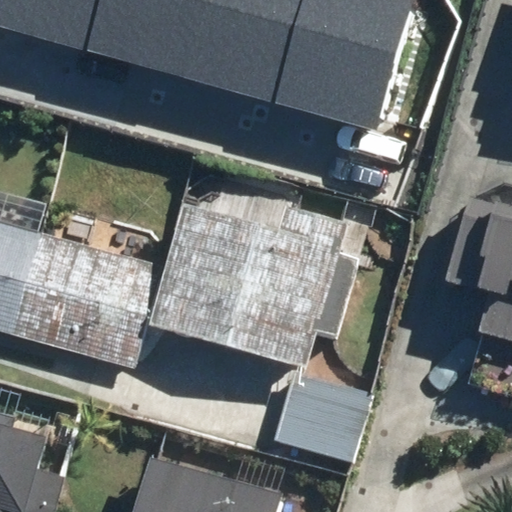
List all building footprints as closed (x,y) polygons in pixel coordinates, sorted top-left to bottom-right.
[(360,11),(322,0),(0,0),(0,47),(324,139),(360,11)] [(511,0),(502,0),(471,106),(511,118),(511,0)] [(511,216),(442,197),(410,313),(446,323),(431,378),(511,400),(511,216)] [(342,239),(184,199),(165,275),(0,232),(0,355),(138,391),(152,337),(307,377),(342,239)] [(277,446),(288,449),(361,466),(378,396),(313,380),(305,413),(286,408),(277,446)] [(0,511),(44,511),(62,447),(0,430),(0,511)] [(296,511),(299,504),(160,468),(148,511),(296,511)]
